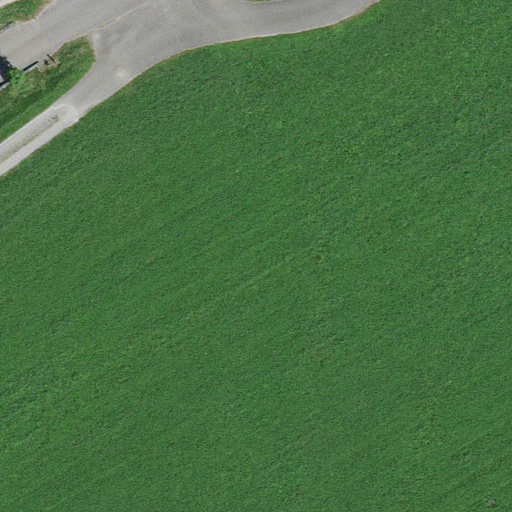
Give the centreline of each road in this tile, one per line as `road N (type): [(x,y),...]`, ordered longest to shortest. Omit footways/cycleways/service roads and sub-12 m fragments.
road 1 (track): [(196,0),(101,61),(0,144)]
road 2 (track): [(196,0),(238,18),(322,12),(349,0)]
